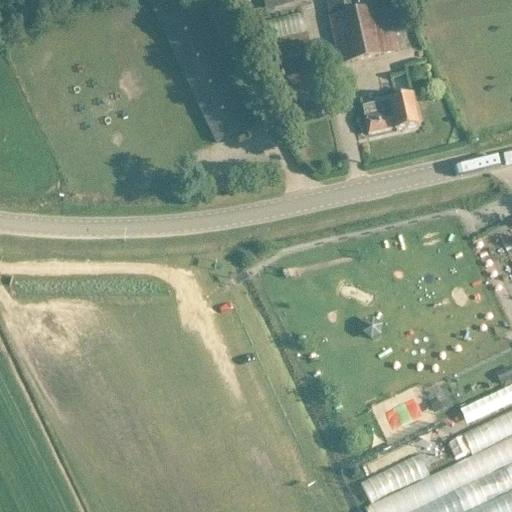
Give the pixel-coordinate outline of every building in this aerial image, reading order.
[(250,129),(242,111),(188,0),(160,0),(150,5),(208,127),(217,145),(250,129)] [(295,5),(293,0),(263,0),(267,13),(295,5)] [(399,53),(395,33),(389,4),(353,12),(350,0),(345,0),(326,4),(330,17),(336,46),(340,65),(399,53)] [(275,21),(277,43),(313,40),(311,18),(275,21)] [(316,71),(311,51),(310,43),(278,50),(280,58),(284,78),(316,71)] [(396,133),(420,128),(413,97),(390,103),(363,109),(369,137),(396,130),(396,133)] [(511,371),(510,368),(496,374),(502,386),(511,381),(511,371)] [(354,450),(352,459),(369,464),(371,454),(354,450)]
